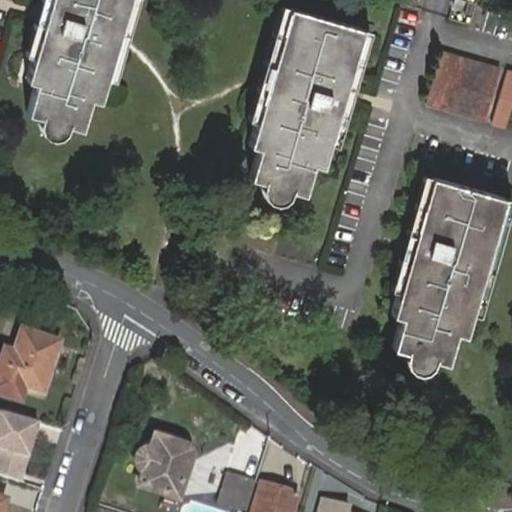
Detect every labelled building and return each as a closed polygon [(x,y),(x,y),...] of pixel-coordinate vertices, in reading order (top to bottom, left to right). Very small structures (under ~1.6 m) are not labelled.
[(41,23),(32,55),(25,78),(35,81),(27,111),(37,114),(46,117),(44,124),(61,129),(63,122),(71,124),(82,128),(90,97),(97,99),(104,75),(125,0),(48,0),(48,1),(65,6),(63,13),(46,8),(41,23)] [(135,0),(125,0),(104,75),(114,78),(135,0)] [(477,0),(454,0),(450,14),(473,21),(478,0),(477,0)] [(48,1),(46,8),(63,13),(65,6),(48,1)] [(249,117),(257,120),(292,4),(283,2),(249,117)] [(292,4),(257,120),(250,143),(259,145),(251,176),(260,179),(267,181),(266,187),(284,192),(286,186),(293,188),(305,192),(314,161),(324,163),(331,140),(340,107),(345,93),(331,88),(333,81),(347,85),(364,26),(292,4)] [(24,52),(32,55),(41,23),(34,20),(24,52)] [(373,28),(364,26),(347,85),(355,87),(373,28)] [(439,47),(423,102),(484,118),(500,65),(439,47)] [(490,121),(496,123),(511,69),(505,66),(490,121)] [(511,69),(496,123),(504,125),(511,99),(511,69)] [(345,93),(347,85),(333,81),(331,88),(345,93)] [(349,110),(340,107),(331,140),(339,142),(349,110)] [(46,117),(37,114),(36,119),(38,127),(43,131),(45,134),(48,135),(51,136),(56,136),(59,136),(64,133),(66,131),(69,129),(71,124),(63,122),(61,129),(44,124),(46,117)] [(401,233),(411,236),(427,175),(418,173),(401,233)] [(405,257),(396,289),(389,314),(399,316),(390,347),(398,350),(406,352),(405,359),(422,363),(424,357),(432,359),(443,362),(451,331),(462,334),(468,309),(501,196),(427,175),(411,236),(427,241),(424,249),(408,244),(405,257)] [(267,181),(260,179),(259,182),(259,185),(261,190),(267,197),(271,199),(277,199),(283,199),(288,195),(291,192),(293,188),(286,186),(284,192),(266,187),(267,181)] [(510,198),(501,196),(468,309),(478,311),(510,198)] [(411,236),(408,244),(424,249),(427,241),(411,236)] [(174,252),(170,262),(182,266),(186,255),(174,252)] [(387,287),(396,289),(405,257),(395,255),(387,287)] [(3,355),(0,364),(0,383),(22,390),(45,397),(51,376),(55,378),(64,347),(21,334),(14,358),(3,355)] [(406,352),(398,350),(398,352),(398,355),(399,360),(401,362),(403,366),(406,369),(411,371),(420,371),(423,370),(426,368),(429,364),(432,359),(424,357),(422,363),(405,359),(406,352)] [(22,390),(0,383),(0,397),(19,403),(22,390)] [(41,423),(0,410),(0,465),(25,473),(41,423)] [(135,459),(136,463),(137,465),(138,468),(141,470),(144,471),(139,484),(175,495),(188,451),(185,445),(155,436),(151,448),(148,448),(142,448),(137,453),(136,455),(135,459)] [(0,472),(23,480),(25,473),(0,465),(0,472)] [(246,509),(256,479),(228,470),(218,500),(246,509)] [(261,482),(252,511),(290,511),(296,493),(261,482)] [(349,511),(351,506),(324,498),(320,511),(349,511)]
